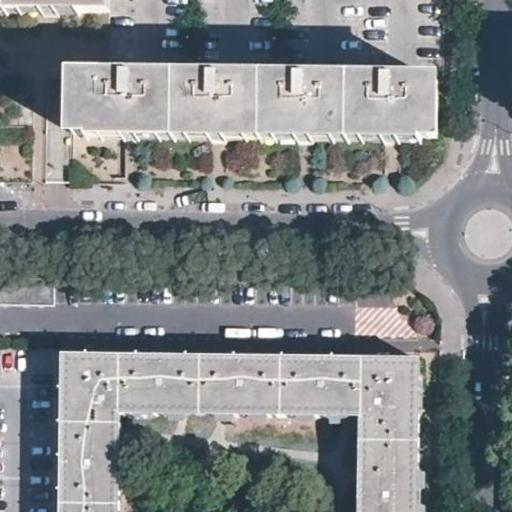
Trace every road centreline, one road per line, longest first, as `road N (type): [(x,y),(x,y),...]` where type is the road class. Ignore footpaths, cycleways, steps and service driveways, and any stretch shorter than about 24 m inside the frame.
road 1 (residential): [(0,229),(489,236)]
road 2 (residential): [(489,236),(487,511)]
road 3 (residential): [(495,0),(489,236)]
